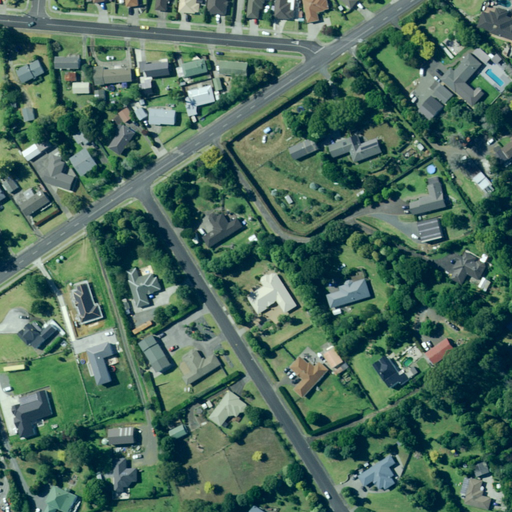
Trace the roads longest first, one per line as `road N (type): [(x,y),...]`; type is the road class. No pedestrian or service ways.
road 1 (residential): [(137,183),(341,511)]
road 2 (residential): [(321,61),(301,46),(36,23)]
road 3 (unclassified): [(137,183),(321,61)]
road 4 (unclassified): [(0,276),(137,183)]
